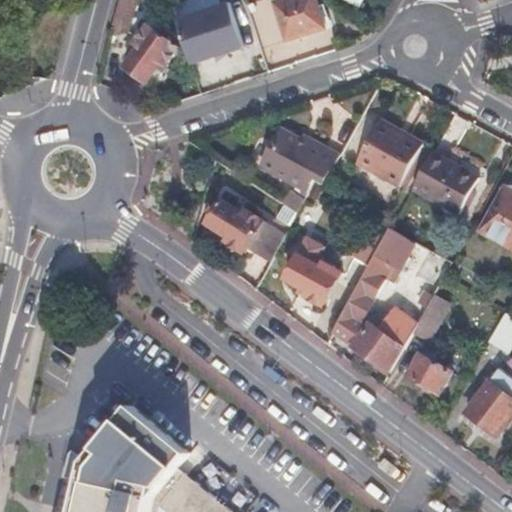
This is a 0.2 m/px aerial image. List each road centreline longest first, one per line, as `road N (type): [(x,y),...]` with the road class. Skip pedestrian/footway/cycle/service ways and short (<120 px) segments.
road 1 (tertiary): [(95,209),(151,241),(510,511)]
road 2 (residential): [(414,46),(112,149)]
road 3 (tertiary): [(0,358),(43,209)]
road 4 (tertiary): [(67,122),(98,0)]
road 5 (residential): [(511,120),(450,85),(414,46)]
